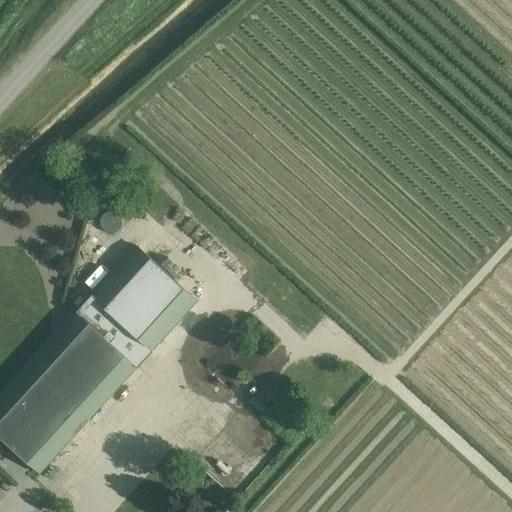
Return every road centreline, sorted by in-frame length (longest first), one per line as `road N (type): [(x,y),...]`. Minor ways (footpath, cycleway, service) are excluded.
road 1 (track): [(511,244),(386,382),(511,495)]
road 2 (unclassified): [(0,105),(96,0)]
